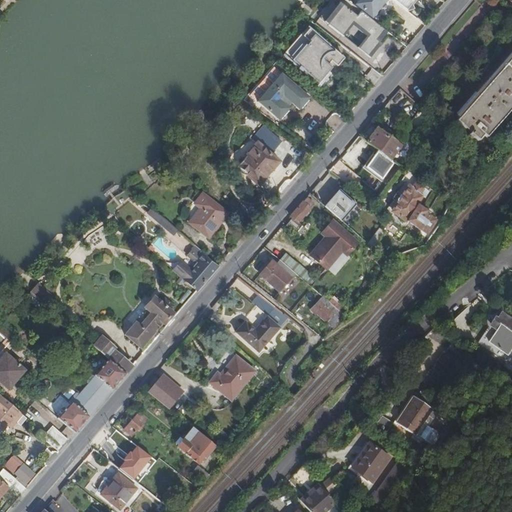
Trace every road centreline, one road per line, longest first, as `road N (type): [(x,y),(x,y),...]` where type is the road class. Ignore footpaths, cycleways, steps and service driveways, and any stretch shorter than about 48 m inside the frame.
road 1 (secondary): [(20,511),(460,0)]
road 2 (residential): [(245,511),(371,369),(511,246)]
